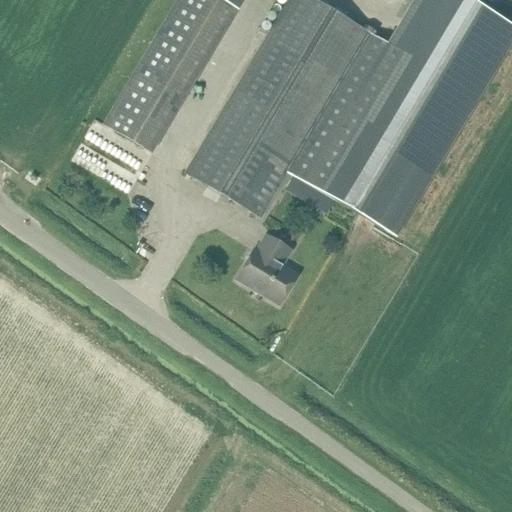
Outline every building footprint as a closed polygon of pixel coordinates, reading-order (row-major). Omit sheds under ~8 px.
[(413,0),(386,46),(369,35),(309,0),(289,0),(185,175),(259,219),(286,174),(292,177),(305,185),(395,239),(511,44),(511,28),(465,0),(413,0)] [(217,0),(235,10),(240,0),(217,0)] [(150,45),(138,66),(187,93),(199,73),(150,45)] [(101,131),(90,148),(109,160),(120,144),(101,131)] [(140,137),(135,145),(151,155),(156,147),(140,137)] [(86,154),(82,163),(138,192),(143,184),(86,154)] [(305,185),(292,177),(285,189),(298,197),(305,185)] [(280,271),(291,252),(265,237),(255,253),(253,252),(236,281),(278,307),(296,277),(295,277),(294,279),(280,271)]
